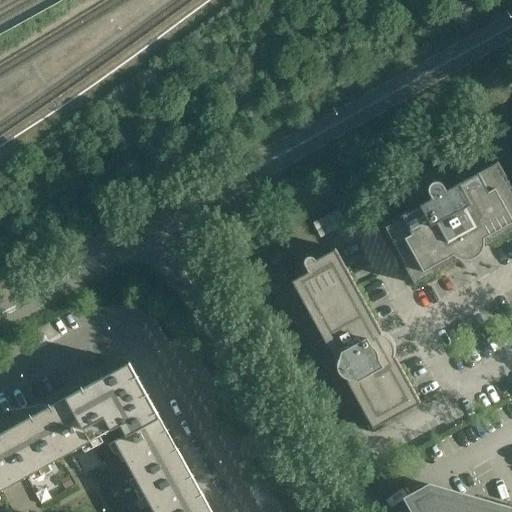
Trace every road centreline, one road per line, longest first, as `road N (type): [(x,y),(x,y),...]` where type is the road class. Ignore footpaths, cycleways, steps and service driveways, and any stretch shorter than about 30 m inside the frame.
road 1 (tertiary): [(162,223),(511,27)]
road 2 (residential): [(321,511),(162,223)]
road 3 (residential): [(245,511),(151,335),(137,326)]
road 4 (tertiary): [(0,314),(162,223)]
road 5 (residential): [(0,388),(115,324),(137,326)]
